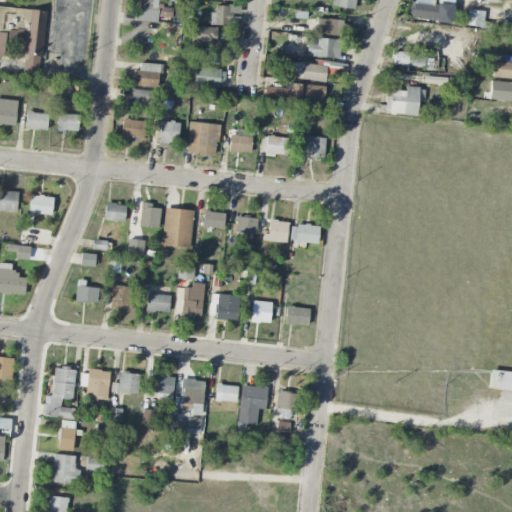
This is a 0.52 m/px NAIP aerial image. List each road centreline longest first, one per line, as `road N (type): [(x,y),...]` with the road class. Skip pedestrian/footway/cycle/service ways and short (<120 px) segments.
road 1 (residential): [(111,0),(93,171),(38,325),(17,511)]
road 2 (residential): [(389,0),(350,117),(308,511)]
road 3 (residential): [(341,196),(0,159)]
road 4 (residential): [(324,363),(0,331)]
